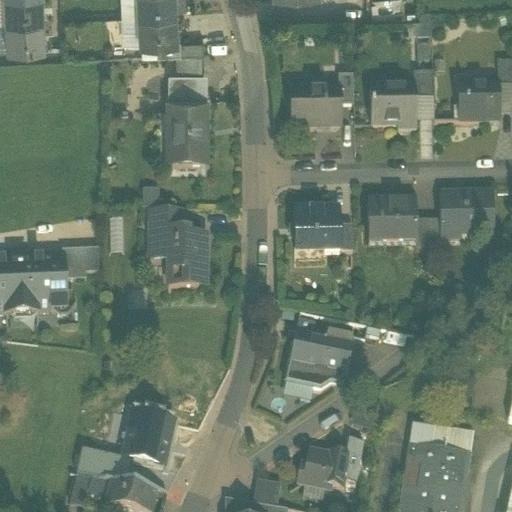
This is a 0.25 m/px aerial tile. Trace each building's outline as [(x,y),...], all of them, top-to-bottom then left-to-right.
[(41,21),(39,0),(7,0),(9,12),(4,12),(5,23),(9,22),(41,21)] [(123,17),(137,16),(137,6),(136,0),(119,0),(120,17),(123,17)] [(137,6),(137,16),(174,15),(173,0),(141,0),(142,6),(137,6)] [(175,42),(174,15),(137,16),(123,17),(124,44),(140,43),(157,43),(175,42)] [(413,19),(414,29),(415,29),(428,29),(428,19),(413,19)] [(428,29),(415,29),(415,42),(431,41),(431,19),(428,19),(428,29)] [(42,48),(41,21),(9,22),(10,37),(5,38),(6,50),(42,48)] [(175,42),(157,43),(157,57),(175,56),(180,56),(179,43),(175,43),(175,42)] [(179,43),(180,56),(201,55),(202,55),(202,42),(179,43)] [(140,57),(157,57),(157,43),(140,43),(140,57)] [(428,66),(427,48),(415,48),(416,66),(428,66)] [(175,56),(175,74),(201,73),(201,55),(180,56),(175,56)] [(497,90),(500,90),(511,90),(511,62),(496,63),(497,87),(497,90)] [(167,74),(167,98),(201,98),(205,98),(205,73),(201,73),(175,74),(167,74)] [(412,88),(412,101),(432,101),(432,76),(408,77),(409,88),(412,88)] [(336,94),(337,110),(352,110),(352,78),(336,79),(336,94)] [(456,88),(457,125),(501,124),(501,117),(500,90),(497,90),(497,87),(456,88)] [(396,127),(396,132),(413,132),(412,125),(412,101),(412,88),(409,88),(367,89),(368,128),(396,127)] [(511,91),(511,90),(500,90),(501,117),(511,117),(511,91)] [(289,101),(289,132),(337,131),(337,110),(336,94),(309,94),(309,100),(289,101)] [(171,172),(205,172),(205,141),(201,141),(201,98),(167,98),(166,98),(166,128),(178,129),(178,141),(171,141),(171,172)] [(433,125),(432,101),(412,101),(412,125),(433,125)] [(178,129),(166,128),(165,171),(171,172),(171,141),(178,141),(178,129)] [(142,193),(141,212),(159,212),(159,193),(142,193)] [(438,224),(439,243),(442,243),(458,243),(458,231),(492,230),(491,196),(438,197),(438,224)] [(367,205),(368,247),(398,247),(398,236),(415,235),(415,224),(414,205),(367,205)] [(320,248),(320,255),(339,255),(338,230),(338,211),(290,212),(291,248),(320,248)] [(150,235),(180,235),(180,217),(148,216),(148,218),(150,218),(150,235)] [(415,251),(427,251),(427,224),(415,224),(415,235),(415,247),(415,251)] [(438,224),(427,224),(427,251),(443,251),(442,243),(439,243),(438,224)] [(338,230),(339,255),(352,254),(351,230),(338,230)] [(492,242),(492,230),(458,231),(458,243),(492,242)] [(167,291),(194,292),(194,290),(205,290),(205,257),(203,257),(203,243),(205,243),(205,241),(187,240),(188,236),(180,235),(150,235),(148,235),(148,264),(150,264),(152,263),(167,263),(167,291)] [(415,247),(415,235),(398,236),(398,247),(415,247)] [(292,256),(320,255),(320,248),(291,248),(292,256)] [(61,253),(61,259),(62,259),(63,283),(85,282),(85,276),(97,276),(98,252),(61,253)] [(0,318),(65,315),(63,283),(62,259),(61,259),(25,261),(25,255),(11,256),(11,262),(0,262),(0,318)] [(296,327),(289,365),(343,377),(345,378),(352,342),(313,334),(313,330),(296,327)] [(342,381),(343,377),(289,365),(285,386),(312,391),(319,393),(330,385),(334,386),(342,381)] [(312,391),(285,386),(282,400),(309,406),(312,391)] [(350,429),(372,435),(375,419),(360,414),(352,419),(350,429)] [(171,425),(134,417),(123,462),(132,464),(161,471),(171,425)] [(398,511),(461,511),(472,438),(411,429),(398,511)] [(327,489),(343,492),(345,484),(355,485),(362,445),(348,442),(345,457),(326,454),(325,458),(309,454),(306,469),(301,468),(297,488),(304,489),(321,493),(322,488),(327,489)] [(123,462),(80,452),(75,477),(126,487),(132,464),(123,462)] [(85,510),(88,496),(92,482),(90,481),(76,478),(70,506),(85,510)] [(110,486),(92,482),(88,496),(107,500),(110,486)] [(255,492),(254,495),(278,500),(280,488),(256,484),(255,492)] [(117,511),(152,511),(156,496),(126,489),(110,486),(107,500),(105,509),(117,511)] [(321,493),(304,489),(301,501),(321,505),(324,493),(321,493)] [(254,495),(252,507),(276,511),(278,500),(254,495)] [(223,511),(246,511),(247,506),(224,502),(223,511)]
